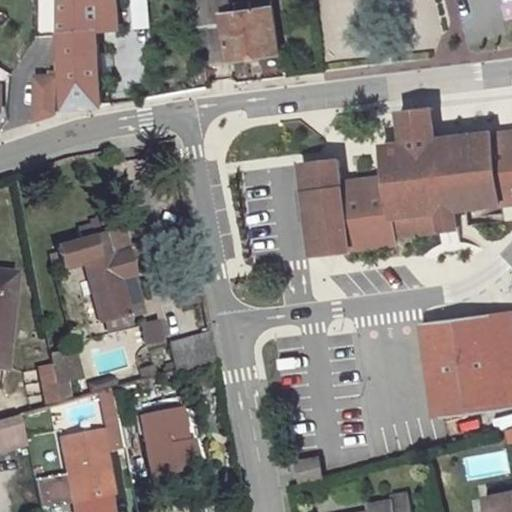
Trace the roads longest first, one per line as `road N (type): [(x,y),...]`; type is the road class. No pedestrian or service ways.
road 1 (unclassified): [(511,68),(184,110)]
road 2 (residential): [(232,321),(444,297),(511,257)]
road 3 (residential): [(184,110),(232,321)]
road 4 (residential): [(232,321),(268,511)]
road 5 (unclassified): [(184,110),(0,161)]
